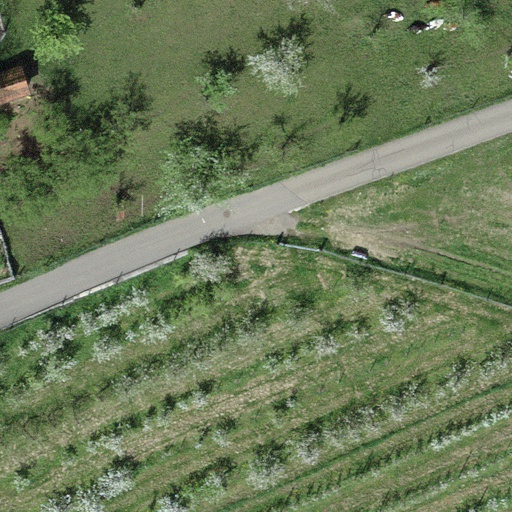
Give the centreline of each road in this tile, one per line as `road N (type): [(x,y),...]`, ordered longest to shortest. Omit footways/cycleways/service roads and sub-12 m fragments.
road 1 (residential): [(511,114),(251,206),(0,308)]
road 2 (track): [(251,206),(511,290)]
